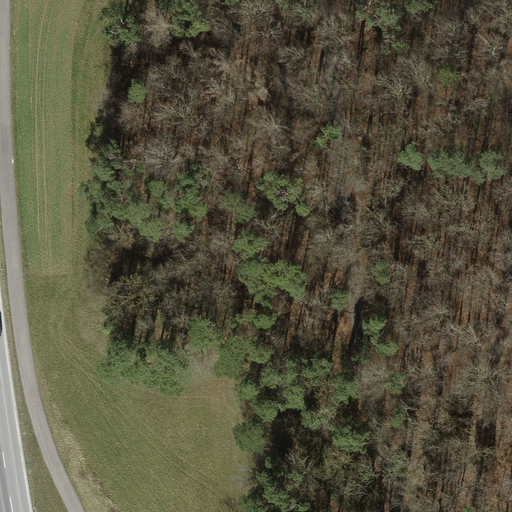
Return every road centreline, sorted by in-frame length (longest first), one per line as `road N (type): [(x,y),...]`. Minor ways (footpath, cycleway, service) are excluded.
road 1 (unclassified): [(4,0),(12,270),(38,429),(78,511)]
road 2 (unclassified): [(401,511),(374,403),(328,0)]
